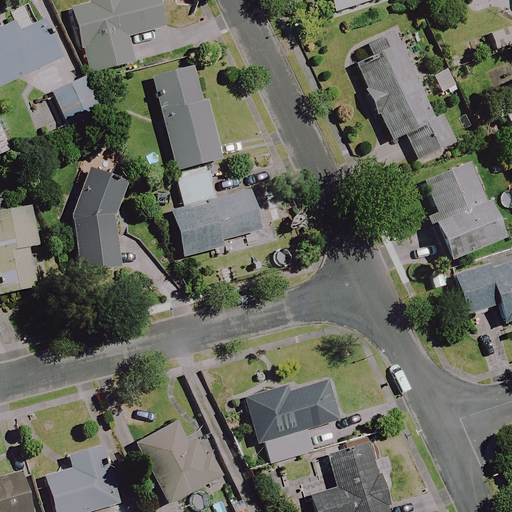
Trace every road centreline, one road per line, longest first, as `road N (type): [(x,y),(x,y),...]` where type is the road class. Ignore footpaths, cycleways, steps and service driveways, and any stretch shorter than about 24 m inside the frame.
road 1 (residential): [(0,379),(372,280)]
road 2 (residential): [(372,280),(233,0)]
road 3 (residential): [(440,425),(372,280)]
